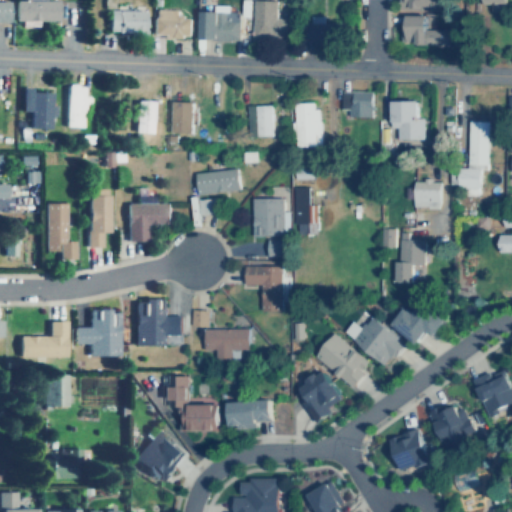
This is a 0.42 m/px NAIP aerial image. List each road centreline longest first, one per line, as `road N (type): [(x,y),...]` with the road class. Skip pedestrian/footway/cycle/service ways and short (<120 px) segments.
road 1 (residential): [(0,56),(511,73)]
road 2 (residential): [(188,511),(195,493),(232,457),(337,446),(511,321)]
road 3 (residential): [(0,288),(78,285),(193,261)]
